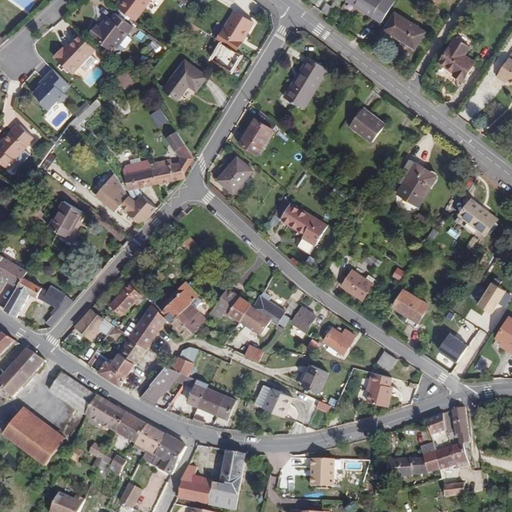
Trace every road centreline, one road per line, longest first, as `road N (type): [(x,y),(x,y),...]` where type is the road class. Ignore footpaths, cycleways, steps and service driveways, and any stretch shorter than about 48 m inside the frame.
road 1 (residential): [(191,182),(305,286),(467,395)]
road 2 (secondary): [(197,434),(251,445),(318,441),(467,395)]
road 3 (tertiary): [(295,11),(511,176)]
road 4 (residential): [(45,348),(191,182)]
road 5 (residential): [(191,182),(295,11)]
road 6 (secondary): [(45,348),(129,403),(197,434)]
